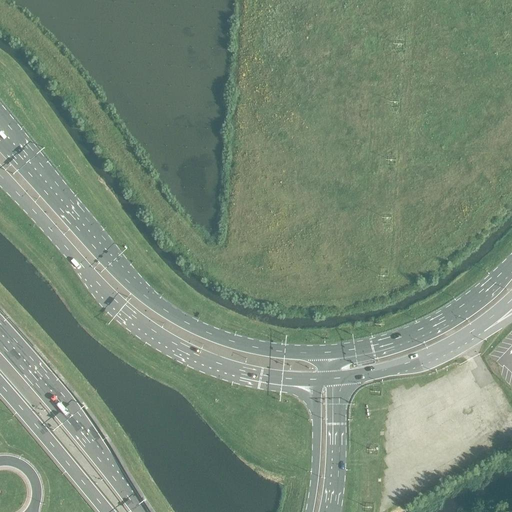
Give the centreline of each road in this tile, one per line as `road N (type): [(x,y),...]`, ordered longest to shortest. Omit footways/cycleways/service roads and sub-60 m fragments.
road 1 (primary): [(325,352),(228,339),(148,298),(0,128)]
road 2 (primary): [(0,175),(111,296),(162,336),(230,367),(316,379)]
road 3 (trunk): [(138,511),(0,343)]
road 4 (primary): [(511,261),(440,319),(325,352)]
road 5 (trunk): [(0,384),(107,511)]
road 6 (primary): [(338,378),(421,357),(480,325)]
road 7 (primary): [(335,511),(338,378)]
road 8 (primary): [(316,379),(310,511)]
